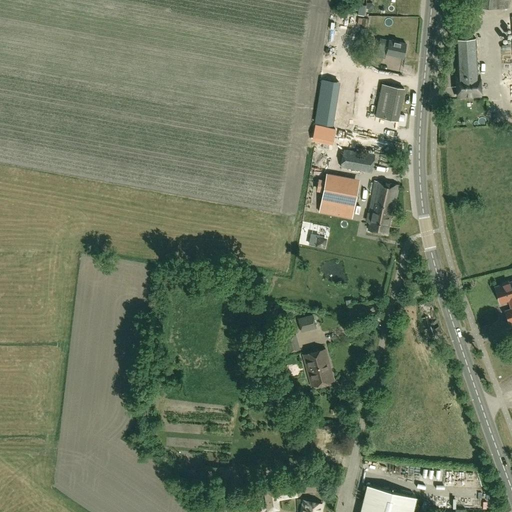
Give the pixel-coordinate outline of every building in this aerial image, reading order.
[(507,9),(507,0),(474,0),(474,6),(507,9)] [(364,16),(366,5),(359,4),(357,15),(364,16)] [(368,29),(369,18),(363,17),(361,28),(368,29)] [(379,38),(378,47),(387,48),(385,54),(403,58),(406,43),(388,40),(379,38)] [(478,75),(476,38),(455,39),(458,76),(456,76),(457,97),(466,96),(466,97),(471,97),(471,96),(480,95),(479,75),(478,75)] [(350,117),(357,75),(341,72),(333,115),(350,117)] [(398,120),(404,88),(382,84),(376,116),(398,120)] [(371,172),(374,155),(343,150),(340,166),(371,172)] [(352,218),(359,179),(327,173),(326,179),(324,187),(319,212),(352,218)] [(324,187),(326,179),(318,178),(317,186),(324,187)] [(392,218),(398,185),(374,180),(368,213),(372,213),(368,229),(385,232),(388,217),(392,218)] [(324,248),(326,239),(317,237),(315,246),(324,248)] [(511,281),(509,283),(508,281),(502,283),(502,285),(495,287),(500,302),(508,300),(511,309),(506,311),(509,322),(511,320),(511,281)] [(427,343),(442,339),(432,302),(418,305),(427,343)] [(301,331),(316,327),(313,316),(298,319),(301,331)] [(288,352),(299,349),(296,335),(285,337),(288,352)] [(311,386),(334,380),(325,349),(303,355),(311,386)] [(267,511),(270,511),(280,510),(278,501),(298,497),(296,484),(263,489),(267,511)] [(411,511),(416,497),(367,485),(359,511),(411,511)] [(249,504),(261,502),(259,491),(247,493),(249,504)] [(320,511),(322,504),(303,500),(300,511),(320,511)]
